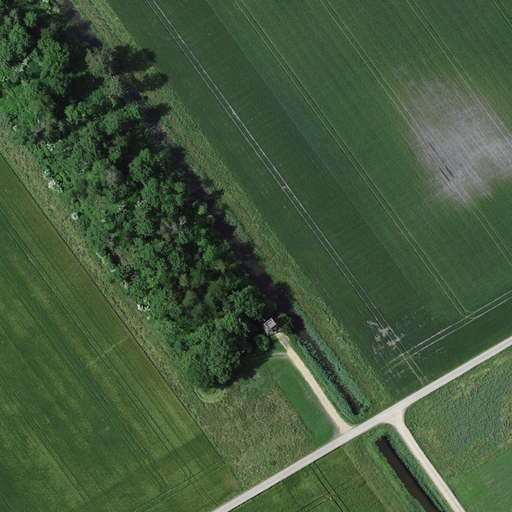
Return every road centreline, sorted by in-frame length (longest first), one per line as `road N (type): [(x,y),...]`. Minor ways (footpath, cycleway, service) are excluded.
road 1 (unclassified): [(511,340),(219,511)]
road 2 (track): [(349,435),(276,332)]
road 3 (track): [(462,511),(390,411)]
